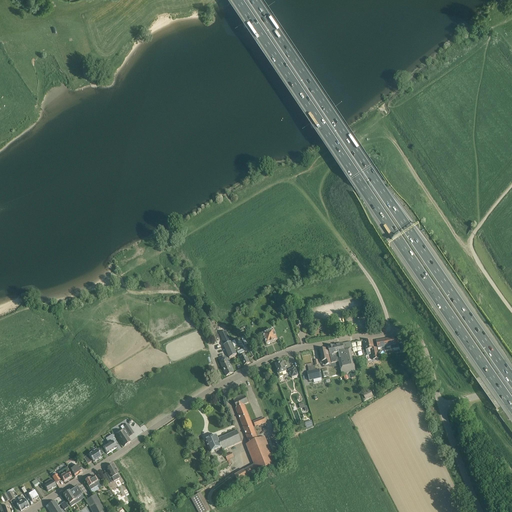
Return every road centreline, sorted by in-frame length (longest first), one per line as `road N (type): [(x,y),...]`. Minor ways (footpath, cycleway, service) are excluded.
road 1 (unclassified): [(442,405),(424,347),(408,333),(304,347),(222,384),(28,511)]
road 2 (motorway): [(236,0),(511,402)]
road 3 (motorway): [(511,378),(253,0)]
road 4 (track): [(222,384),(189,299),(135,293),(122,279)]
road 5 (unclassified): [(511,312),(471,247),(473,229),(511,183)]
road 6 (track): [(472,248),(386,137)]
